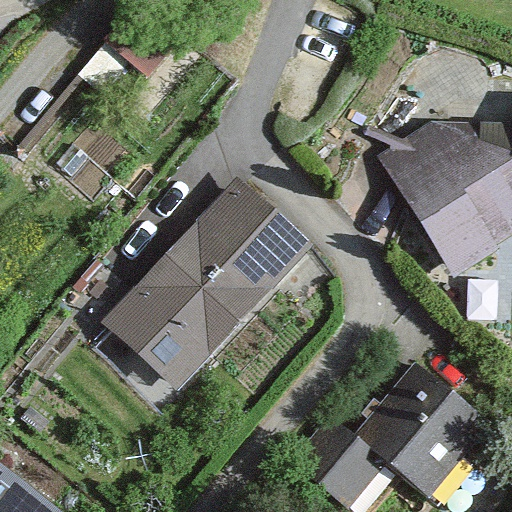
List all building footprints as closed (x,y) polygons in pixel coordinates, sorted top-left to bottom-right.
[(91,36),(88,88),(149,91),(152,40),(91,36)] [(364,158),(427,269),(491,218),(511,216),(511,97),(493,97),(482,146),(412,125),(364,158)] [(109,283),(175,350),(284,245),(218,178),(109,283)] [(456,419),(387,363),(327,436),(303,417),(262,468),(311,508),(348,463),(391,498),(456,419)] [(0,482),(0,511),(25,511),(30,507),(0,482)]
